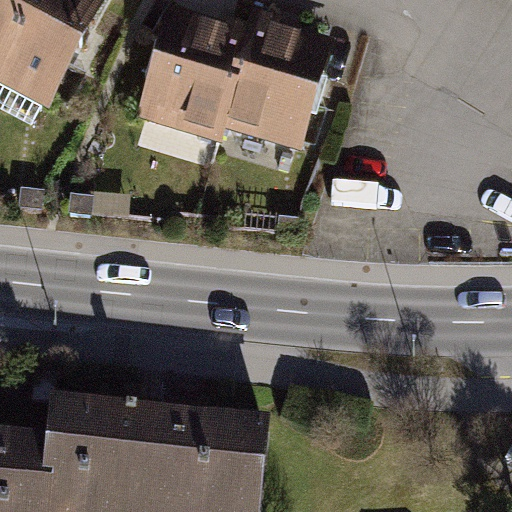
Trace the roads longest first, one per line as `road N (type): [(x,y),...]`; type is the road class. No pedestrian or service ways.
road 1 (secondary): [(511,322),(409,323),(0,282)]
road 2 (residential): [(486,44),(338,0)]
